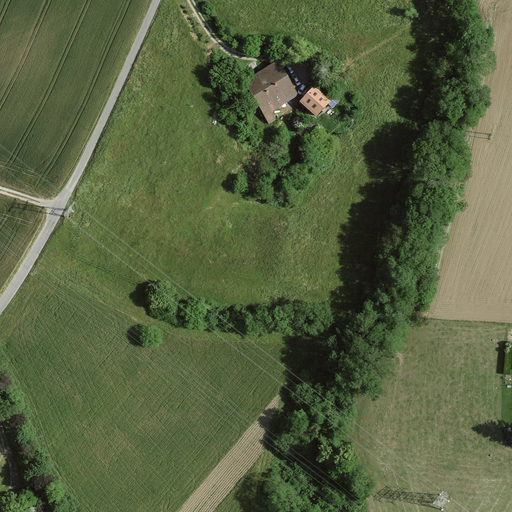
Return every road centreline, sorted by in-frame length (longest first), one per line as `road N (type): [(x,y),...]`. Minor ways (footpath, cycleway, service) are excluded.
road 1 (unclassified): [(0,307),(83,164),(157,0)]
road 2 (track): [(191,0),(229,51),(275,59),(317,80),(445,7)]
